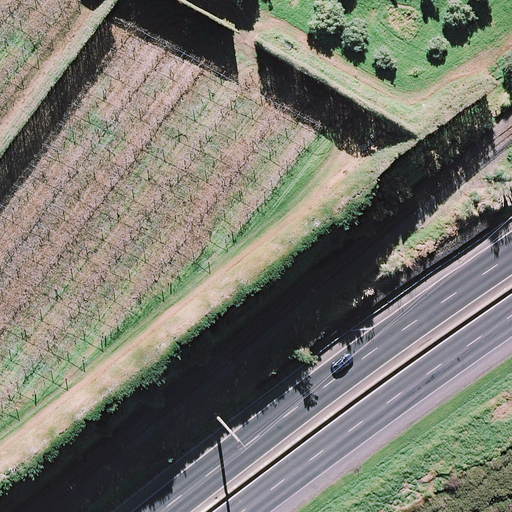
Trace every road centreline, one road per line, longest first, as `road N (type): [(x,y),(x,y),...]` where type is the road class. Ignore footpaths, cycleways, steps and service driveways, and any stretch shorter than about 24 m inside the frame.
road 1 (trunk): [(149,511),(511,237)]
road 2 (trunk): [(511,314),(247,511)]
